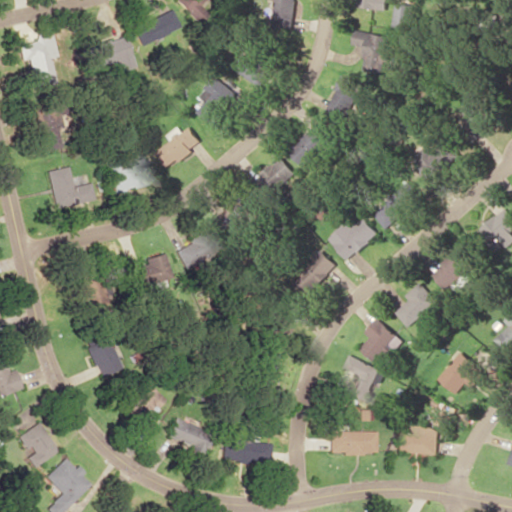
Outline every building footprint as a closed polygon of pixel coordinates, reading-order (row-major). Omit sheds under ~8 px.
[(173,0),(183,11),(195,0),(173,0)] [(298,24),(297,0),(277,0),(278,25),(298,24)] [(386,0),(360,0),(360,6),(386,8),(386,0)] [(136,42),(173,26),(165,7),(140,18),(143,26),(131,31),(136,42)] [(393,35),(358,29),(355,43),(368,46),(364,68),(381,71),(384,58),(389,59),(393,35)] [(56,81),(46,35),(23,40),(32,86),(56,81)] [(86,63),(112,62),(112,68),(127,67),(126,45),(118,46),(118,36),(95,37),(95,46),(85,47),(86,63)] [(237,72),(266,82),(273,59),(244,50),(237,72)] [(199,110),(218,127),(233,110),(228,106),(239,93),(218,74),(199,96),(206,102),(199,110)] [(364,83),(345,74),(328,111),(346,120),(364,83)] [(58,147),(54,127),(61,126),(56,99),(31,104),(40,150),(58,147)] [(474,138),(497,114),(483,101),(460,125),(474,138)] [(291,152),(306,165),(335,133),(321,120),(291,152)] [(169,133),(174,140),(158,150),(168,166),(205,144),(193,125),(184,131),(181,126),(169,133)] [(434,180),(455,154),(442,145),(437,152),(427,144),(412,163),(434,180)] [(297,173),(285,156),(260,173),(273,190),(297,173)] [(109,163),(109,188),(143,187),(143,163),(109,163)] [(91,199),(87,181),(69,185),(65,165),(43,170),(51,208),(91,199)] [(506,232),(511,227),(511,211),(508,207),(475,232),(487,247),(506,232)] [(349,259),(381,233),(368,216),(354,226),(351,221),(331,236),(349,259)] [(215,225),(185,239),(186,242),(171,250),(178,266),(224,245),(215,225)] [(434,273),(449,287),(454,282),(455,283),(478,260),(462,244),(434,273)] [(306,271),(319,284),(339,263),(325,250),(306,271)] [(126,268),(132,287),(156,281),(156,280),(168,277),(161,252),(143,257),(145,263),(126,268)] [(71,290),(71,308),(100,306),(99,282),(92,283),(92,274),(77,274),(78,290),(71,290)] [(412,298),(398,311),(412,326),(439,300),(422,281),(409,294),(412,298)] [(511,321),(511,324),(496,339),(511,354),(511,352),(511,315),(509,318),(511,321)] [(368,332),(373,336),(363,348),(382,364),(404,337),(380,317),(368,332)] [(95,375),(117,368),(105,331),(83,338),(95,375)] [(468,381),(473,385),(486,369),(464,351),(441,377),(459,392),(468,381)] [(269,388),(274,355),(257,352),(252,386),(269,388)] [(383,367),(352,353),(345,368),(357,373),(347,395),(366,404),(383,367)] [(11,368),(5,370),(0,358),(0,393),(18,387),(11,368)] [(146,426),(156,413),(153,410),(163,397),(142,381),(123,407),(146,426)] [(202,450),(209,432),(171,418),(164,437),(202,450)] [(12,435),(31,465),(54,450),(35,421),(12,435)] [(440,453),(441,426),(417,425),(417,431),(399,430),(398,452),(440,453)] [(372,453),(372,430),(326,429),(326,452),(372,453)] [(267,441),(232,440),(232,434),(220,434),(219,460),(266,462),(267,441)] [(40,475),(57,492),(41,507),(46,511),(55,511),(86,484),(78,475),(79,474),(62,455),(40,475)]
